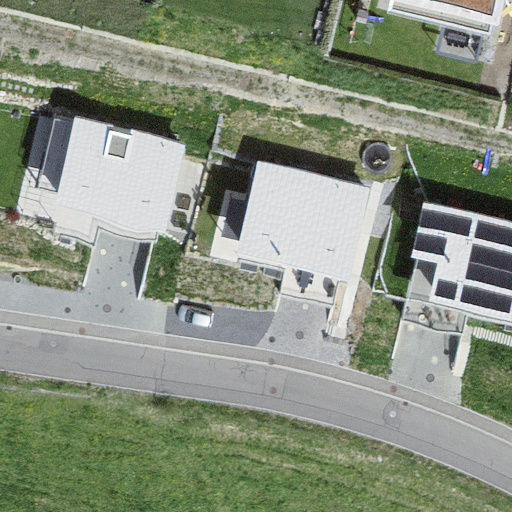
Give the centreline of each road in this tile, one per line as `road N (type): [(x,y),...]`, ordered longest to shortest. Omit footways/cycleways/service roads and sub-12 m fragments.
road 1 (unclassified): [(0,346),(272,384),(398,420),(511,465)]
road 2 (residential): [(511,154),(0,34)]
